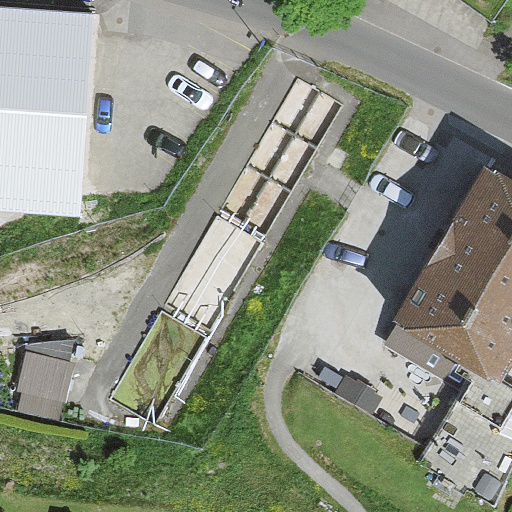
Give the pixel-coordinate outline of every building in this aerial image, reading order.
[(459,0),(490,23),(507,0),(459,0)] [(95,16),(0,9),(0,210),(81,217),(95,16)] [(511,183),(484,167),(391,322),(398,325),(386,346),(446,382),(457,363),(474,374),(498,388),(502,381),(511,363),(511,183)] [(23,395),(19,413),(58,422),(72,360),(23,349),(13,393),(23,395)] [(511,363),(502,381),(511,386),(511,363)] [(430,450),(423,463),(484,498),(511,448),(511,386),(502,381),(498,388),(474,374),(430,450)] [(346,377),(335,394),(374,417),(384,399),(346,377)]
